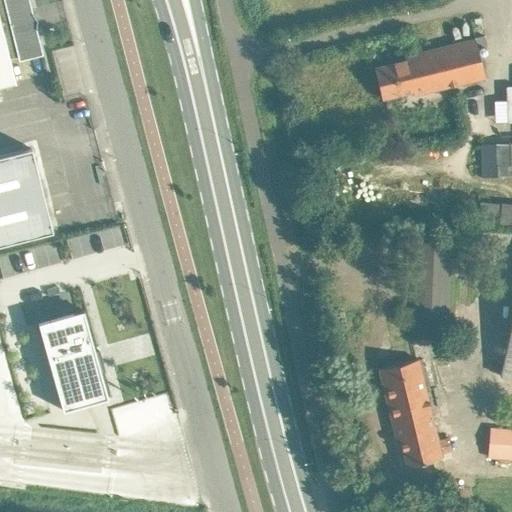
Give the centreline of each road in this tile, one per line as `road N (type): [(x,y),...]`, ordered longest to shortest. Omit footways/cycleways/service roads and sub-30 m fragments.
road 1 (primary): [(171,0),(300,511)]
road 2 (unclassified): [(333,511),(226,0)]
road 3 (residential): [(225,511),(121,127)]
road 4 (unclassified): [(121,127),(88,0)]
